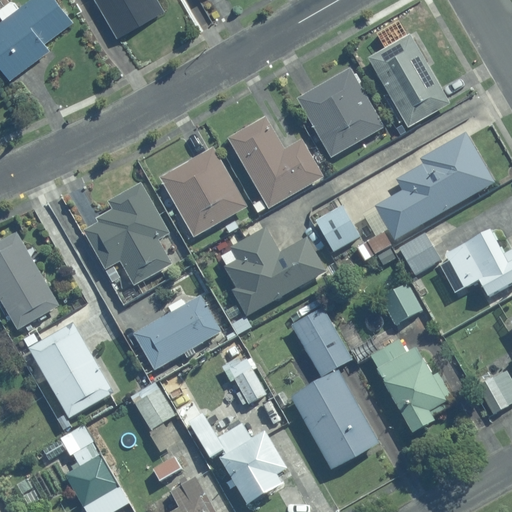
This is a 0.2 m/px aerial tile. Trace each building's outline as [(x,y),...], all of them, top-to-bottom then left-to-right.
[(0,12),(4,17),(0,20),(0,63),(11,78),(52,49),(48,44),(78,22),(62,0),(27,0),(21,5),(17,0),(9,0),(0,6),(0,12)] [(97,0),(117,37),(165,11),(159,0),(97,0)] [(412,34),(369,57),(409,127),(451,103),(412,34)] [(386,126),(352,67),(298,98),(318,131),(322,139),(333,157),(386,126)] [(285,148),(266,116),(229,138),(271,209),(325,176),(303,138),(285,148)] [(322,139),(318,131),(312,135),(316,142),(322,139)] [(495,182),(467,132),(422,157),(426,163),(398,178),(405,190),(377,205),(396,240),(495,182)] [(215,146),(162,176),(195,237),(249,207),(215,146)] [(169,233),(142,182),(109,200),(113,208),(97,217),(99,221),(84,229),(106,268),(122,262),(135,285),(175,264),(160,238),(169,233)] [(362,236),(343,206),(317,220),(335,252),(362,236)] [(328,271),(308,236),(281,251),(267,225),(229,245),(237,259),(225,265),(237,288),(234,290),(248,315),(328,271)] [(490,296),(511,282),(511,259),(510,261),(492,228),(446,253),(465,287),(481,279),(490,296)] [(17,231),(0,241),(0,296),(19,329),(61,305),(17,231)] [(392,245),(384,232),(358,246),(366,260),(392,245)] [(441,260),(426,233),(401,248),(416,275),(441,260)] [(396,257),(392,250),(382,255),(386,262),(396,257)] [(205,284),(195,268),(184,275),(194,291),(205,284)] [(423,310),(408,283),(383,297),(398,324),(423,310)] [(222,332),(202,297),(135,333),(156,369),(222,332)] [(323,308),(318,300),(291,315),(295,323),(293,325),(322,377),(353,359),(324,307),(323,308)] [(74,322),(30,348),(71,418),(115,392),(74,322)] [(408,350),(401,337),(370,354),(415,431),(436,419),(434,415),(456,403),(439,374),(435,376),(417,345),(408,350)] [(256,368),(247,353),(222,367),(231,383),(236,380),(249,403),(267,393),(254,369),(256,368)] [(381,442),(341,369),(293,396),(334,470),(381,442)] [(511,403),(511,376),(508,370),(494,378),(489,370),(474,378),(494,414),(511,403)] [(160,387),(136,402),(152,429),(177,414),(160,387)] [(226,449),(205,412),(190,422),(212,458),(226,449)] [(72,425),(66,415),(59,419),(65,429),(72,425)] [(289,468),(267,430),(253,437),(246,422),(221,436),(229,452),(221,456),(249,505),(285,483),(279,474),(289,468)] [(176,443),(165,424),(150,432),(162,452),(176,443)] [(81,465),(66,474),(88,511),(113,511),(130,503),(102,454),(101,455),(93,442),(94,442),(85,426),(63,440),(72,455),(74,454),(81,465)] [(66,450),(60,439),(44,449),(50,460),(66,450)] [(183,468),(176,457),(153,468),(161,481),(183,468)] [(216,511),(217,511),(197,477),(173,491),(181,506),(171,511),(216,511)]
